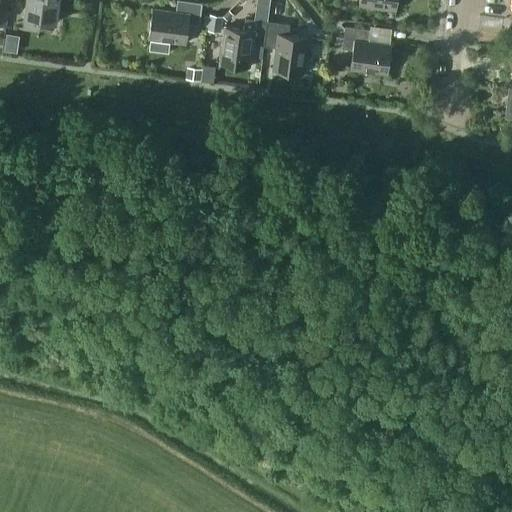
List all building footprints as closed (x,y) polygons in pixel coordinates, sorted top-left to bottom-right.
[(25,0),(22,28),(38,30),(40,20),(55,22),(57,0),(25,0)] [(201,2),(189,0),(176,0),(175,10),(152,7),(148,37),(185,42),(188,23),(198,24),(201,2)] [(358,0),(358,4),(395,9),(395,0),(358,0)] [(223,15),(209,14),(207,30),(221,32),(223,15)] [(263,45),(266,20),(244,17),(243,27),(224,25),(219,63),(248,66),(251,43),(263,45)] [(266,20),(263,45),(276,46),(273,70),(302,74),(306,36),(288,33),(289,23),(266,20)] [(369,28),(344,25),(343,37),(336,36),(334,46),(352,49),(349,68),(387,73),(391,43),(367,40),(369,28)] [(6,31),(3,48),(15,50),(18,33),(6,31)] [(171,50),(172,41),(153,39),(152,48),(171,50)] [(199,69),(186,67),(185,77),(198,79),(199,69)]
